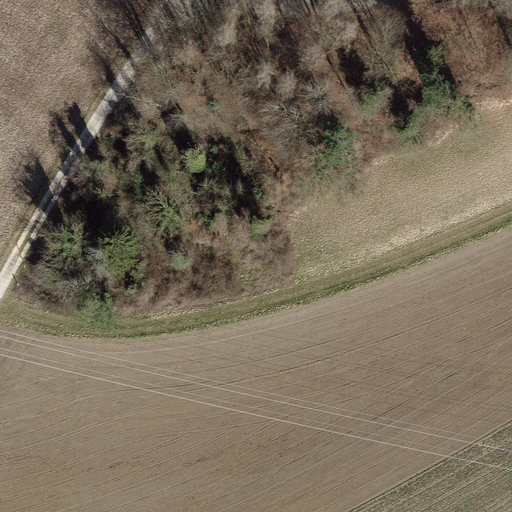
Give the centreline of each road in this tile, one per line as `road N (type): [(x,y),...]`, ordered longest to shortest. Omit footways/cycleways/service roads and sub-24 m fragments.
road 1 (track): [(0,317),(104,332),(289,304),(511,204)]
road 2 (track): [(177,0),(0,294)]
road 3 (track): [(170,15),(345,11),(389,0)]
